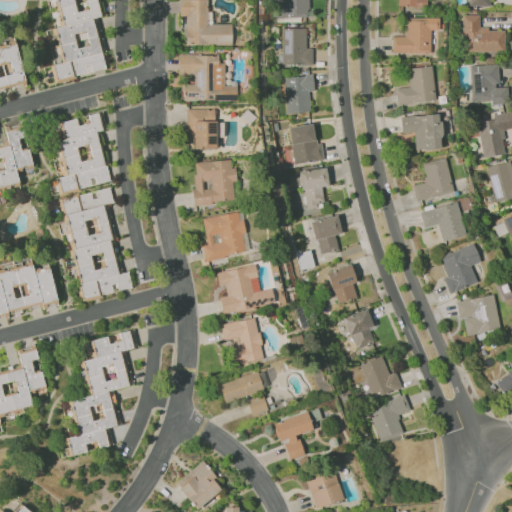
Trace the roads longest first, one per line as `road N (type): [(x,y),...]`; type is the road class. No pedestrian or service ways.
road 1 (residential): [(342,0),(351,151),(378,257),(455,431),(482,462)]
road 2 (residential): [(482,462),(398,243),(363,65),(364,0)]
road 3 (residential): [(155,0),(161,189),(183,290)]
road 4 (residential): [(179,419),(234,450),(279,511)]
road 5 (residential): [(179,419),(187,374),(183,290)]
